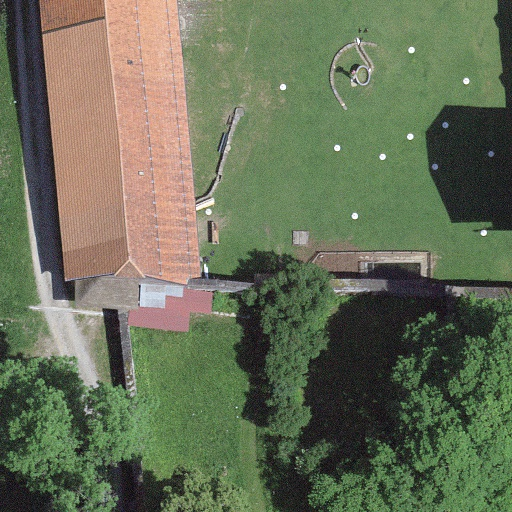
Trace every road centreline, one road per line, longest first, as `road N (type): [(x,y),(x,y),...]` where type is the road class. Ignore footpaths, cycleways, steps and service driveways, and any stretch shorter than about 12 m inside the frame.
road 1 (track): [(45,392),(21,0)]
road 2 (track): [(48,511),(45,392)]
